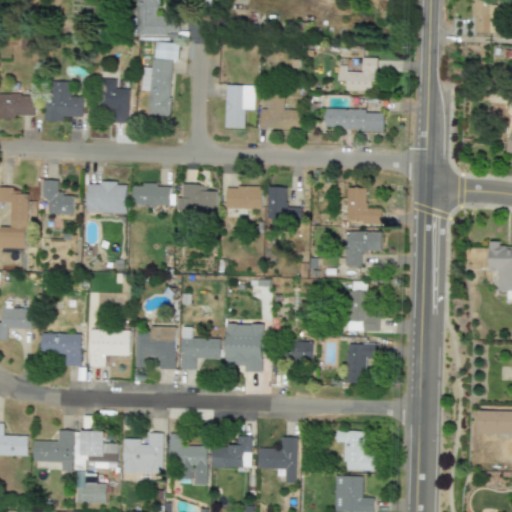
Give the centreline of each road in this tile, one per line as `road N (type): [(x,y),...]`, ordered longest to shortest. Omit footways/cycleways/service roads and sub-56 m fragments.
road 1 (tertiary): [(417,511),(431,193),(426,0)]
road 2 (residential): [(0,147),(428,160)]
road 3 (residential): [(0,379),(74,399),(424,405)]
